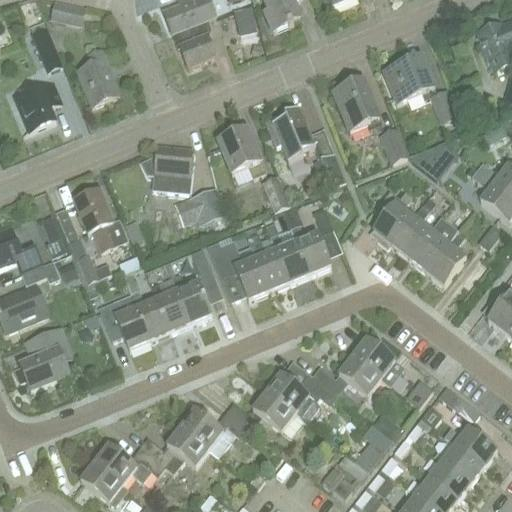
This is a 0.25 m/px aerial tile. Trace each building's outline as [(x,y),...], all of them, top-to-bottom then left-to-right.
[(206,0),(193,0),(188,2),(190,8),(164,18),(172,39),(198,29),(205,26),(216,22),(206,0)] [(288,31),(289,34),(293,32),(292,27),(300,24),(293,8),(299,6),(296,0),(263,0),(270,17),(266,18),(273,37),(288,31)] [(327,0),(332,12),(357,2),(356,0),(327,0)] [(50,25),(82,31),(86,11),(54,5),(50,25)] [(235,17),(240,40),(256,36),(251,14),(235,17)] [(476,39),(487,67),(489,66),(493,77),(511,69),(511,60),(510,57),(511,56),(511,25),(501,30),(501,29),(476,39)] [(207,41),(209,35),(205,26),(198,29),(172,39),(178,54),(180,53),(188,73),(215,62),(207,41)] [(32,40),(47,78),(63,71),(47,33),(32,40)] [(259,60),(261,50),(253,48),(251,58),(259,60)] [(91,112),(119,101),(101,56),(87,62),(90,71),(76,77),(91,112)] [(421,61),(393,73),(393,74),(383,78),(396,108),(406,104),(435,93),(421,61)] [(511,111),(511,82),(510,82),(503,109),(511,111)] [(61,108),(53,87),(15,103),(29,137),(23,139),(24,140),(56,127),(50,112),(61,108)] [(349,137),(368,130),(370,134),(380,130),(363,87),(333,98),(349,137)] [(299,113),(265,127),(275,154),(281,151),(288,169),(302,163),(300,158),(315,152),(299,113)] [(492,133),(497,143),(506,139),(501,129),(492,133)] [(329,133),(333,150),(342,148),(338,131),(329,133)] [(379,141),(391,170),(410,161),(398,133),(379,141)] [(218,147),(232,180),(248,173),(253,184),(266,178),(248,134),(218,147)] [(445,150),(424,176),(436,185),(437,186),(458,160),(445,150)] [(192,156),(158,152),(157,163),(153,162),(142,168),(147,179),(155,180),(153,195),(187,199),(192,156)] [(346,187),(334,158),(313,167),(326,196),(346,187)] [(482,168),(477,174),(511,202),(511,174),(507,171),(499,181),(482,168)] [(511,224),(511,202),(477,174),(474,177),(467,170),(463,175),(477,186),(488,195),(480,206),(509,229),(511,224)] [(262,188),(274,218),(290,212),(278,181),(262,188)] [(216,192),(186,205),(198,233),(228,220),(216,192)] [(74,206),(87,239),(92,237),(100,257),(129,246),(120,224),(111,227),(99,196),(74,206)] [(414,222),(413,222),(402,214),(411,202),(404,197),(399,204),(390,197),(373,217),(382,224),(372,237),(378,242),(375,246),(386,254),(389,250),(391,252),(414,222)] [(428,203),(413,222),(414,222),(391,252),(408,265),(439,224),(430,235),(420,227),(428,216),(435,208),(428,203)] [(312,218),(321,241),(333,236),(324,213),(312,218)] [(440,225),(439,224),(408,265),(425,278),(457,237),(448,249),(438,241),(446,230),(453,222),(446,217),(440,225)] [(71,219),(60,222),(65,241),(77,238),(71,219)] [(153,220),(142,223),(146,238),(157,235),(153,220)] [(67,257),(52,222),(40,227),(49,249),(46,250),(51,264),(67,257)] [(265,232),(269,242),(278,239),(274,228),(265,232)] [(493,229),(478,248),(488,256),(503,237),(493,229)] [(295,247),(309,281),(331,272),(316,238),(304,244),(298,230),(290,234),(295,247)] [(22,280),(53,267),(43,271),(35,253),(22,258),(11,231),(0,235),(0,273),(16,267),(22,280)] [(464,243),(457,237),(425,278),(443,292),(465,263),(455,255),(464,243)] [(309,281),(295,247),(284,252),(278,239),(269,242),(275,255),(289,290),(309,281)] [(289,290),(275,255),(265,259),(257,240),(247,244),(255,264),(269,298),(289,290)] [(269,298),(255,264),(244,269),(234,246),(221,251),(219,247),(208,252),(221,284),(236,278),(249,306),(255,304),(269,298)] [(191,259),(201,284),(212,279),(202,254),(191,259)] [(75,267),(86,295),(109,286),(108,282),(112,280),(107,268),(94,273),(90,261),(75,267)] [(122,279),(141,272),(136,261),(118,268),(122,279)] [(53,267),(22,280),(26,290),(47,282),(49,288),(60,284),(53,267)] [(177,297),(190,330),(212,322),(198,288),(185,293),(180,280),(172,283),(177,297)] [(190,330),(177,297),(165,302),(159,288),(151,291),(157,305),(156,305),(170,339),(190,330)] [(36,291),(0,306),(0,324),(6,338),(49,320),(36,291)] [(95,293),(86,296),(90,304),(98,301),(95,293)] [(139,297),(138,297),(131,300),(136,313),(150,347),(170,339),(156,305),(145,310),(139,297)] [(505,341),(511,332),(511,297),(511,299),(510,298),(487,326),(505,341)] [(150,347),(136,313),(124,318),(119,305),(99,313),(108,335),(119,331),(129,355),(150,347)] [(30,396),(69,380),(61,362),(71,358),(60,333),(31,345),(39,363),(20,371),(21,374),(15,376),(20,389),(26,386),(30,396)] [(352,363),(380,386),(381,385),(390,393),(405,374),(395,366),(366,344),(352,363)] [(380,386),(352,363),(335,385),(319,373),(312,383),(337,402),(341,397),(348,387),(368,403),(380,386)] [(337,402),(312,383),(302,396),(281,379),(266,398),(303,427),(305,428),(320,410),(316,407),(319,402),(330,411),(337,402)] [(418,414),(432,396),(416,383),(406,395),(410,397),(405,404),(418,414)] [(355,408),(341,397),(337,402),(350,413),(355,408)] [(449,397),(441,408),(460,423),(468,412),(449,397)] [(234,408),(226,418),(251,438),(257,443),(270,429),(290,444),(303,427),(266,398),(254,414),(250,420),(234,408)] [(421,427),(433,436),(443,424),(431,414),(421,427)] [(251,438),(226,418),(216,431),(195,415),(180,433),(209,456),(210,455),(219,463),(236,440),(244,446),(251,438)] [(402,436),(389,426),(382,434),(396,444),(402,436)] [(416,429),(407,441),(414,446),(421,451),(427,445),(420,439),(424,434),(416,429)] [(148,443),(140,454),(165,473),(165,472),(174,479),(185,465),(196,473),(209,456),(180,433),(163,455),(148,443)] [(467,434),(454,451),(483,474),(496,456),(467,434)] [(404,445),(394,458),(401,463),(403,461),(409,465),(416,456),(410,451),(411,450),(404,445)] [(454,451),(448,446),(435,463),(441,467),(441,468),(470,491),(483,474),(454,451)] [(364,456),(377,466),(383,458),(371,448),(364,456)] [(108,450),(94,469),(123,491),(133,479),(143,487),(151,476),(158,481),(165,473),(140,454),(130,467),(108,450)] [(359,487),(367,477),(355,467),(346,459),(338,469),(347,477),(355,483),(359,487)] [(391,461),(381,474),(387,480),(398,467),(391,461)] [(470,491),(441,468),(428,485),(457,507),(470,491)] [(123,491),(94,469),(81,486),(113,511),(114,511),(119,506),(114,503),(123,491)] [(258,492),(264,483),(257,478),(250,487),(258,492)] [(377,478),(368,491),(384,504),(394,491),(377,478)] [(242,482),(232,494),(248,505),(257,493),(249,487),(242,482)] [(428,485),(415,501),(428,511),(452,511),(457,507),(428,485)] [(345,505),(351,496),(339,486),(338,486),(331,494),(345,505)] [(365,495),(355,508),(360,511),(378,511),(382,508),(365,495)] [(199,511),(210,511),(217,504),(209,499),(200,511),(199,511)] [(428,511),(415,501),(406,511),(428,511)]
